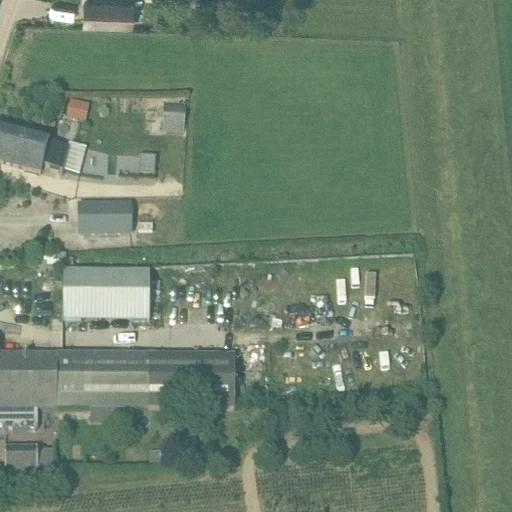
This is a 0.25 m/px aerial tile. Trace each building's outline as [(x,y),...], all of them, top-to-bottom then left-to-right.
[(83,2),(82,27),(121,28),(121,3),(83,2)] [(66,101),(65,117),(85,119),(86,102),(66,101)] [(165,104),(164,131),(183,132),(184,105),(165,104)] [(69,140),(73,124),(54,119),(50,135),(69,140)] [(0,125),(0,163),(41,174),(43,166),(73,174),(80,147),(70,145),(69,148),(49,142),(50,138),(0,125)] [(105,176),(154,177),(154,154),(106,153),(105,176)] [(80,206),(80,237),(130,237),(130,206),(80,206)] [(207,273),(67,271),(66,323),(207,324),(207,273)] [(0,428),(4,428),(4,433),(36,433),(37,411),(60,411),(62,357),(0,355),(0,428)] [(107,358),(62,357),(60,411),(234,411),(235,359),(149,359),(107,358)] [(38,470),(37,447),(4,448),(5,471),(38,470)] [(168,454),(150,454),(150,468),(168,468),(168,454)]
